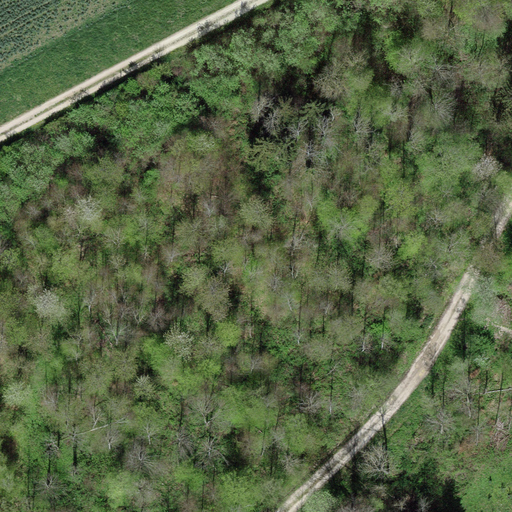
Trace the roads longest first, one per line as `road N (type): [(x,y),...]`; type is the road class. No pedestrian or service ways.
road 1 (track): [(284,511),(414,388),(449,337),(511,205)]
road 2 (track): [(262,0),(0,138)]
